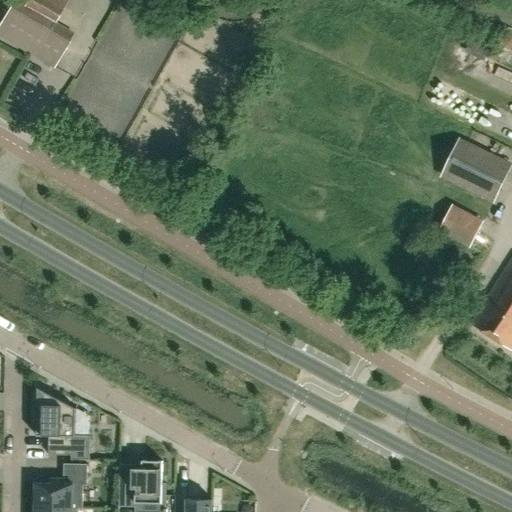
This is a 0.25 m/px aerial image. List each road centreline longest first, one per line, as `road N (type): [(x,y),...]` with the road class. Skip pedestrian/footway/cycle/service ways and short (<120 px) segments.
road 1 (secondary): [(511,466),(347,384),(0,188)]
road 2 (secondary): [(0,227),(511,502)]
road 3 (residential): [(15,340),(268,484)]
road 4 (residential): [(15,340),(14,511)]
